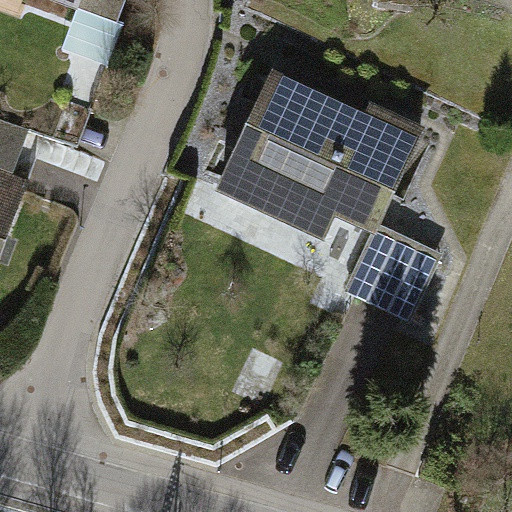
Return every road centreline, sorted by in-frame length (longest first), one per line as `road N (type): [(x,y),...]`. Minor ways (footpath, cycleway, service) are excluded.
road 1 (residential): [(22,466),(167,78),(177,0)]
road 2 (residential): [(22,466),(181,511)]
